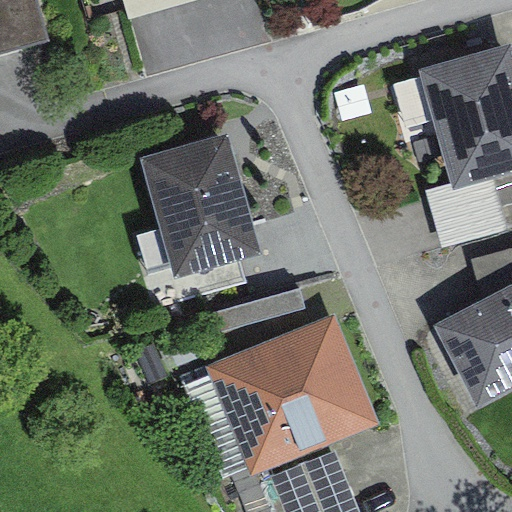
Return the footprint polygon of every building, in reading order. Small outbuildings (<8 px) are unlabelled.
[(0,15),(0,58),(60,42),(48,0),(0,0),(5,14),(0,15)] [(132,0),(138,20),(210,0),(132,0)] [(511,176),(511,45),(428,69),(460,183),(463,191),(503,179),(511,176)] [(423,68),(395,76),(418,156),(446,149),(423,68)] [(272,255),(237,133),(149,157),(183,279),(272,255)] [(511,209),(503,179),(463,191),(460,183),(436,190),(453,248),(511,231),(511,209)] [(491,300),(511,289),(511,251),(481,259),(491,300)] [(511,289),(491,300),(443,325),(487,409),(511,396),(511,289)] [(389,424),(344,314),(215,366),(261,477),(389,424)] [(369,511),(344,451),(282,476),(296,511),(369,511)]
